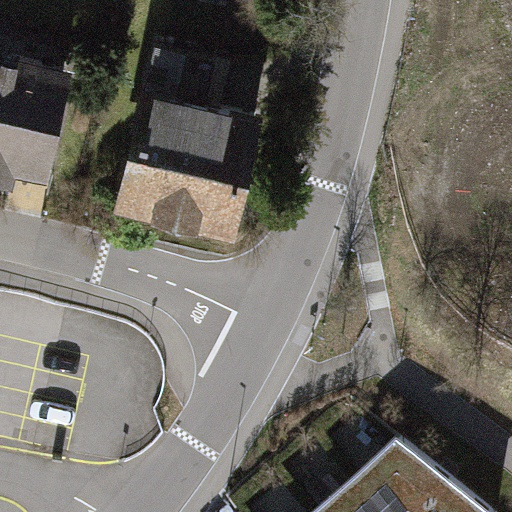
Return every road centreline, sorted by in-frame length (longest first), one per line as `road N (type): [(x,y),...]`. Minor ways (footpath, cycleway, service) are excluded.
road 1 (residential): [(271,319),(340,162),(362,0)]
road 2 (residential): [(271,319),(106,267),(0,244)]
road 3 (residential): [(150,509),(271,319)]
road 4 (residential): [(150,509),(0,481)]
